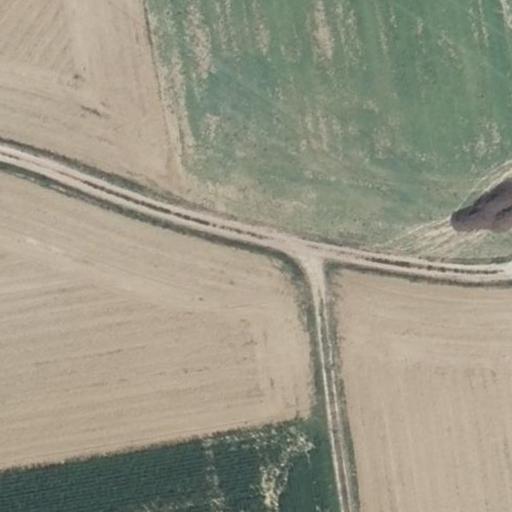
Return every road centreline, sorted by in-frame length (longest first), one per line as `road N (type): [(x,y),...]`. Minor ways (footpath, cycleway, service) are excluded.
road 1 (track): [(0,150),(33,154),(142,206),(392,266),(511,261)]
road 2 (track): [(309,246),(352,511)]
